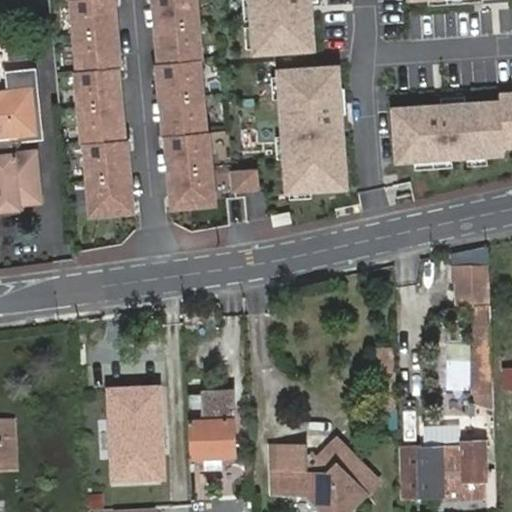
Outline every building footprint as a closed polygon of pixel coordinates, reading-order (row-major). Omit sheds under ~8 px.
[(122,67),(115,0),(72,0),(79,71),(77,71),(92,215),(135,211),(120,67),(122,67)] [(208,132),(197,0),(154,0),(165,136),(167,135),(174,208),(216,204),(210,132),(208,132)] [(254,0),(258,51),(314,47),(310,0),(254,0)] [(40,140),(34,68),(3,71),(4,87),(0,87),(0,150),(5,150),(5,155),(11,155),(10,142),(40,140)] [(282,73),(289,191),(346,187),(339,69),(282,73)] [(504,103),(396,110),(399,162),(504,155),(503,146),(511,145),(511,93),(503,94),(504,103)] [(0,209),(19,208),(19,202),(39,200),(34,153),(5,155),(5,150),(0,150),(0,209)] [(259,167),(226,169),(228,193),(260,191),(259,167)] [(261,193),(246,191),(245,216),(259,217),(261,193)] [(452,303),(490,298),(483,247),(445,252),(452,303)] [(491,306),(474,307),(476,396),(494,396),(491,306)] [(394,347),(374,347),(373,396),(395,396),(394,347)] [(157,390),(99,393),(104,491),(161,488),(157,390)] [(233,396),(189,398),(192,461),(235,458),(233,396)] [(462,426),(423,427),(424,448),(444,448),(464,447),(463,443),(462,426)] [(300,479),(278,480),(278,493),(307,492),(327,511),(347,511),(379,480),(340,440),(307,472),(304,476),(300,479)] [(400,497),(423,496),(438,496),(438,502),(485,501),(485,484),(483,443),(463,443),(464,447),(444,448),(399,450),(400,497)] [(306,446),(276,446),(278,480),(300,479),(304,476),(307,472),(306,446)]
